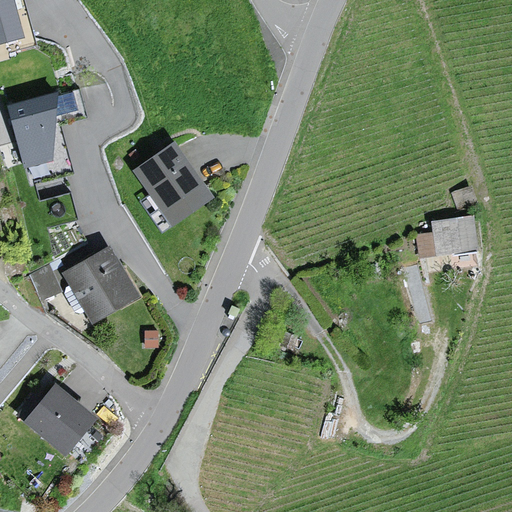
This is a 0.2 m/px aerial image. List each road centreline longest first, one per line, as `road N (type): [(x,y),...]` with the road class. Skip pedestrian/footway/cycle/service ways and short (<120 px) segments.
road 1 (residential): [(237,253),(256,268),(263,293),(188,451),(189,488),(203,511)]
road 2 (residential): [(237,253),(316,38)]
road 3 (residential): [(0,291),(90,357),(158,428)]
road 4 (track): [(418,0),(484,195)]
road 5 (residential): [(158,428),(237,253)]
